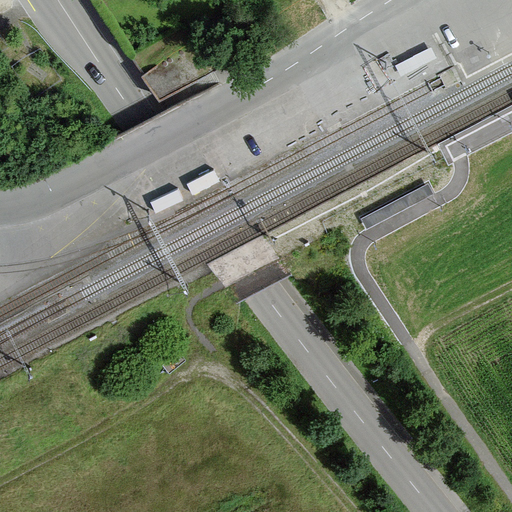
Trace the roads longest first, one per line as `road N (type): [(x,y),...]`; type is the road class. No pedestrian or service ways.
road 1 (tertiary): [(53,0),(261,290),(435,511)]
road 2 (unclassified): [(0,209),(51,194),(145,144),(391,0)]
road 3 (track): [(204,367),(0,478)]
road 4 (track): [(350,511),(230,377),(204,367)]
road 5 (track): [(405,340),(511,494)]
road 6 (track): [(511,284),(405,340)]
